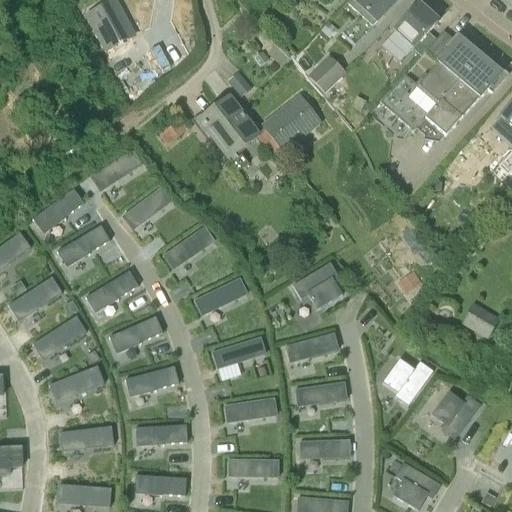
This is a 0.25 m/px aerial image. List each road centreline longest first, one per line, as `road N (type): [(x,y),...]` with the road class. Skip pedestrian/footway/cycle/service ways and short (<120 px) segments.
road 1 (track): [(0,222),(165,103)]
road 2 (residential): [(165,103),(214,60),(217,38),(205,0)]
